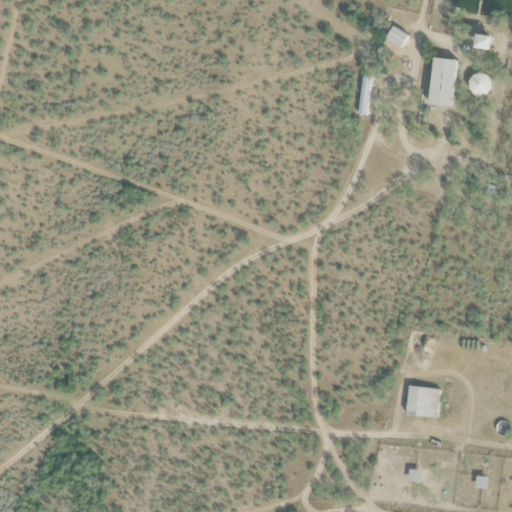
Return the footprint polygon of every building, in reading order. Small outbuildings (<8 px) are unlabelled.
[(386,38),(400,47),(408,36),(393,26),(386,38)] [(490,49),(493,37),(477,34),(475,46),(490,49)] [(457,60),(434,58),(429,104),(452,106),(457,60)] [(474,73),(468,91),(485,97),(492,79),(474,73)] [(370,77),(360,76),(356,114),(366,115),(370,77)] [(441,390),(409,386),(406,415),(438,418),(441,390)]
